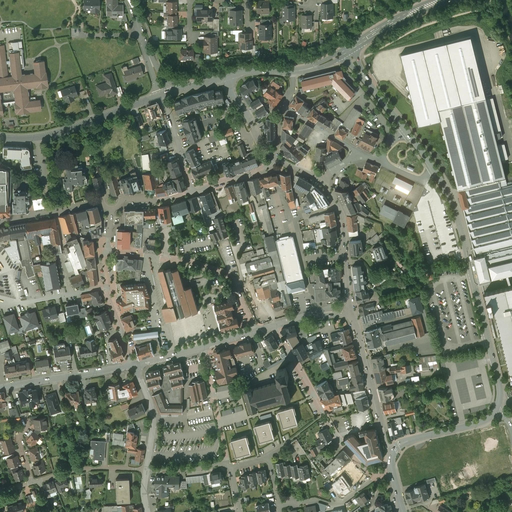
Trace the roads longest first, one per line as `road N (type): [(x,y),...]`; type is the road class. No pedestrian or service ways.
road 1 (tertiary): [(434,171),(463,241),(498,385),(496,406)]
road 2 (residential): [(273,325),(338,437),(370,467),(391,469)]
road 3 (secondary): [(0,137),(57,133),(160,95)]
road 4 (residential): [(392,452),(353,305)]
road 5 (residential): [(0,387),(134,365)]
road 6 (residential): [(353,305),(342,218),(320,180)]
